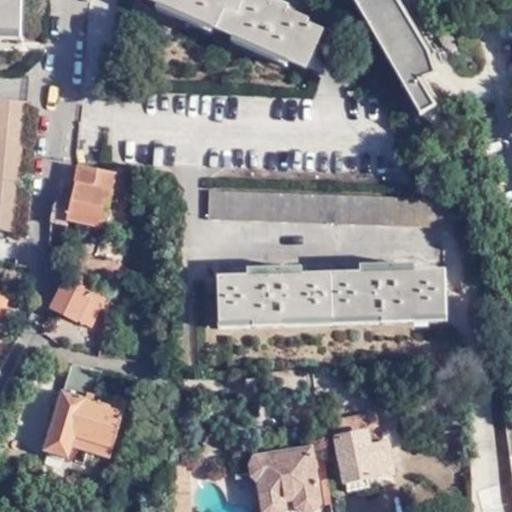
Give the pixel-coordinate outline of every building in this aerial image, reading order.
[(0,0),(0,43),(22,43),(22,0),(0,0)] [(323,35),(241,0),(144,0),(306,71),(308,68),(321,74),(331,50),(319,44),(323,35)] [(345,0),(403,96),(416,119),(432,110),(416,84),(432,78),(423,55),(389,0),(345,0)] [(11,235),(17,237),(30,105),(0,102),(0,232),(10,235),(11,235)] [(80,168),(74,199),(69,225),(106,233),(115,192),(116,192),(132,196),(132,195),(136,181),(116,177),(80,169),(80,168)] [(74,199),(57,196),(52,226),(68,229),(69,225),(74,199)] [(445,208),(211,199),(210,226),(445,235),(445,208)] [(183,262),(173,263),(175,378),(191,378),(189,275),(183,276),(183,262)] [(249,285),(221,286),(222,336),(449,331),(447,279),(418,280),(417,273),(363,274),(364,281),(305,284),(305,276),(250,277),(249,285)] [(90,310),(98,293),(85,285),(79,282),(69,276),(56,307),(78,320),(84,307),(90,310)] [(0,320),(3,322),(12,296),(0,291),(0,320)] [(103,375),(73,368),(68,391),(66,396),(62,395),(46,456),(72,463),(76,450),(114,459),(126,411),(96,404),(97,401),(103,375)] [(285,427),(322,426),(318,397),(285,398),(285,427)] [(380,419),(342,428),(346,444),(341,446),(354,498),(375,494),(372,483),(399,477),(392,449),(387,449),(380,419)] [(485,473),(496,472),(493,441),(482,442),(485,473)] [(328,471),(326,456),(315,457),(314,455),(311,455),(259,464),(266,511),(322,511),(323,511),(317,473),(328,471)] [(190,468),(173,467),(173,500),(191,499),(190,468)] [(501,511),(501,505),(497,506),(496,490),(480,494),(483,510),(480,510),(480,511),(501,511)] [(190,511),(191,499),(173,500),(173,511),(190,511)]
